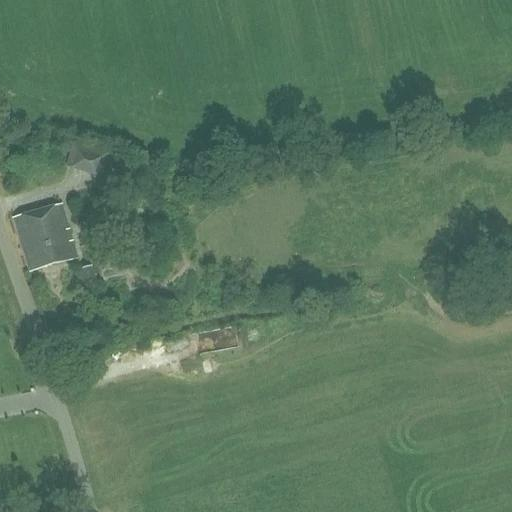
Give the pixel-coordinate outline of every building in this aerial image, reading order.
[(101,178),(109,153),(73,142),(65,166),(70,168),(70,170),(101,178)] [(28,273),(77,259),(62,204),(13,218),(28,273)] [(84,286),(96,282),(92,267),(79,270),(84,286)] [(501,280),(501,284),(477,289),(481,311),(482,311),(506,306),(507,306),(511,304),(511,288),(509,270),(502,272),(503,279),(501,280)] [(0,379),(0,398),(17,394),(12,377),(0,379)] [(118,414),(124,424),(140,414),(134,404),(118,414)] [(51,467),(43,428),(13,435),(13,438),(0,440),(0,474),(1,477),(51,467)]
